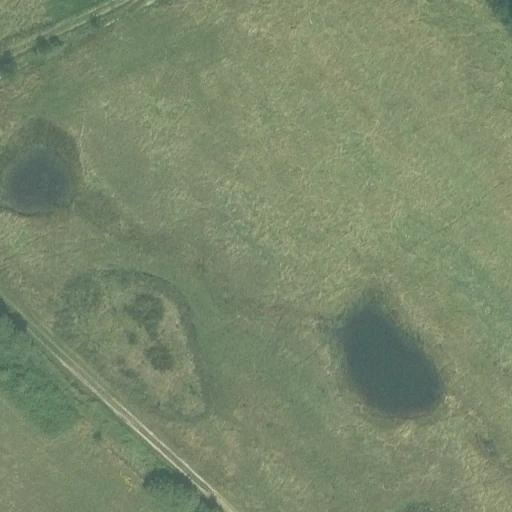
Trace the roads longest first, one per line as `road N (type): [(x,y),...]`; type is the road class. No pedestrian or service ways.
road 1 (track): [(0,303),(226,511)]
road 2 (track): [(136,0),(0,68)]
